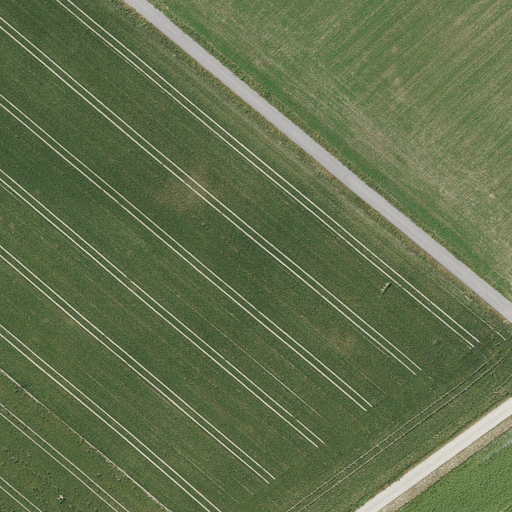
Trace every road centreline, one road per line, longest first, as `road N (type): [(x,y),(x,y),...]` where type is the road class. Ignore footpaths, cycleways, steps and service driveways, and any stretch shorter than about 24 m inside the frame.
road 1 (track): [(157,0),(511,290)]
road 2 (track): [(365,511),(511,404)]
